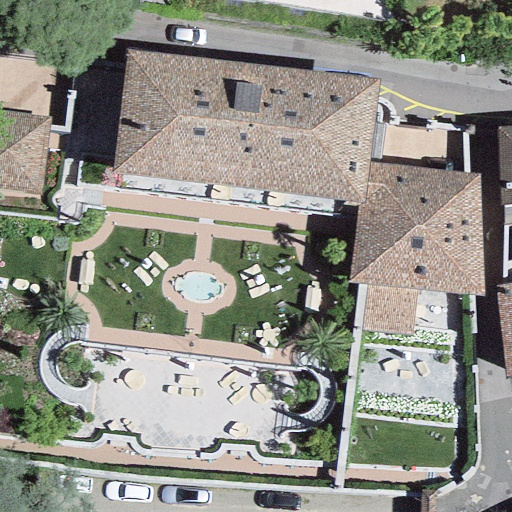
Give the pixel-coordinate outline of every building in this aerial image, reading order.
[(378,80),(124,51),(110,173),(356,202),(364,203),(368,164),(378,80)] [(44,115),(0,111),(0,192),(38,196),(44,115)] [(511,127),(496,129),(500,226),(511,225),(511,127)] [(477,176),(368,164),(364,203),(356,202),(349,283),(365,284),(415,290),(482,297),(477,176)] [(511,225),(500,226),(503,286),(511,283),(511,225)] [(505,380),(511,376),(511,283),(503,286),(494,286),(505,380)] [(410,337),(415,290),(365,284),(360,331),(410,337)]
